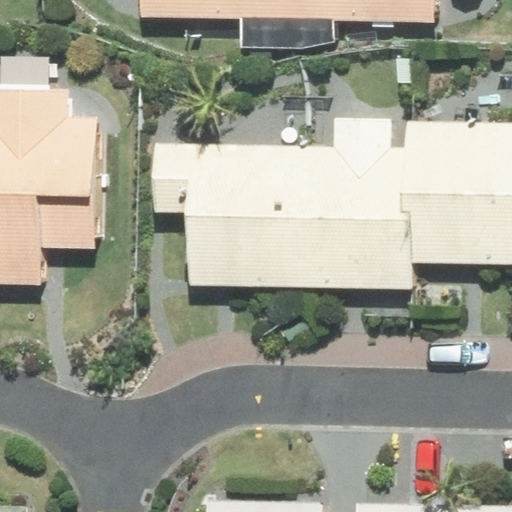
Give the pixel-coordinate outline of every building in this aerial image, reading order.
[(349,18),(453,23),(453,0),(154,0),(154,9),(258,14),(256,48),(347,52),(349,18)] [(109,250),(116,90),(0,84),(0,281),(60,284),(62,248),(109,250)] [(429,292),(431,257),(511,260),(511,124),(351,118),(350,143),(168,136),(165,211),(207,213),(204,283),(429,292)] [(0,511),(53,511),(54,500),(0,497),(0,511)] [(339,511),(340,504),(220,502),(220,511),(511,511),(511,506),(378,505),(377,511),(339,511)]
